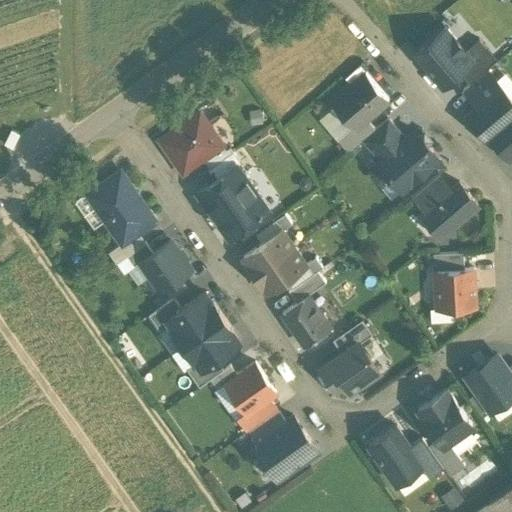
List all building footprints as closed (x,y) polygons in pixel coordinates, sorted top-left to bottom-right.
[(414,52),(442,85),(459,71),(473,59),(465,51),(444,26),(414,52)] [(497,60),(479,39),(465,51),(473,59),(459,71),(470,83),(486,69),(497,60)] [(470,83),(463,89),(478,107),(502,88),(486,69),(470,83)] [(365,72),(331,101),(354,128),(367,118),(388,99),(365,72)] [(478,107),(468,116),(487,138),(490,135),(490,134),(511,115),(511,99),(502,88),(478,107)] [(222,145),(199,112),(160,140),(183,172),(203,159),(222,145)] [(511,115),(490,134),(490,135),(508,156),(511,151),(511,115)] [(375,128),(362,139),(380,160),(406,138),(387,117),(375,128)] [(367,118),(354,128),(339,141),(348,150),(362,139),(375,128),(367,118)] [(380,160),(379,161),(402,189),(438,158),(415,130),(406,138),(380,160)] [(222,145),(203,159),(210,168),(233,152),(230,147),(226,150),(222,145)] [(210,168),(202,174),(208,184),(236,164),(237,166),(241,163),(233,152),(210,168)] [(237,166),(236,164),(208,184),(197,192),(229,238),(268,210),(237,166)] [(156,221),(120,170),(87,194),(121,243),(122,244),(139,232),(139,233),(156,221)] [(437,175),(414,195),(426,209),(449,189),(437,175)] [(426,209),(422,213),(441,235),(477,204),(459,181),(449,189),(426,209)] [(285,213),(275,220),(282,230),(292,223),(285,213)] [(275,220),(257,233),(262,244),(282,230),(275,220)] [(262,244),(243,257),(255,274),(294,247),(282,230),(262,244)] [(139,232),(122,244),(121,243),(109,252),(117,263),(146,243),(139,233),(139,232)] [(161,292),(191,270),(170,241),(153,253),(139,263),(161,292)] [(153,253),(146,243),(117,263),(124,274),(153,253)] [(294,247),(255,274),(267,291),(286,278),(306,264),(306,263),(294,247)] [(463,252),(433,254),(434,270),(464,269),(463,252)] [(323,267),(316,257),(306,263),(306,264),(313,274),(318,271),(323,267)] [(306,264),(286,278),(294,287),(313,274),(306,264)] [(434,270),(436,308),(476,306),(474,268),(464,269),(434,270)] [(294,287),(289,291),(297,303),(308,295),(326,282),(318,271),(313,274),(294,287)] [(181,309),(167,319),(170,325),(185,345),(224,318),(213,302),(212,303),(204,292),(181,309)] [(330,327),(308,295),(297,303),(282,313),(305,345),(330,327)] [(173,297),(149,315),(161,332),(170,325),(167,319),(181,309),(173,297)] [(224,318),(185,345),(197,362),(201,368),(216,358),(239,341),(231,331),(233,330),(224,318)] [(362,320),(333,340),(342,353),(358,341),(360,343),(372,334),(362,320)] [(342,353),(321,368),(336,390),(344,384),(350,392),(379,371),(360,343),(358,341),(342,353)] [(496,355),(485,363),(485,366),(481,369),(477,368),(466,376),(490,410),(511,394),(511,376),(507,370),(496,355)] [(216,358),(201,368),(197,362),(187,369),(199,386),(224,369),(216,358)] [(255,362),(226,383),(246,412),(268,397),(276,391),(255,362)] [(447,390),(418,410),(439,441),(444,447),(449,444),(473,427),(447,390)] [(246,412),(238,418),(247,431),(249,430),(277,410),(268,397),(246,412)] [(277,410),(249,430),(257,441),(286,421),(278,410),(277,410)] [(257,441),(254,443),(278,478),(315,452),(308,442),(311,441),(293,416),(286,421),(257,441)] [(410,446),(395,426),(369,445),(396,484),(422,466),(423,465),(410,446)] [(429,448),(422,438),(410,446),(423,465),(422,466),(429,476),(443,467),(429,448)] [(449,444),(444,447),(439,441),(429,448),(443,467),(450,477),(465,466),(449,444)] [(511,511),(511,484),(488,501),(489,503),(495,511),(511,511)] [(495,511),(489,503),(476,511),(495,511)]
